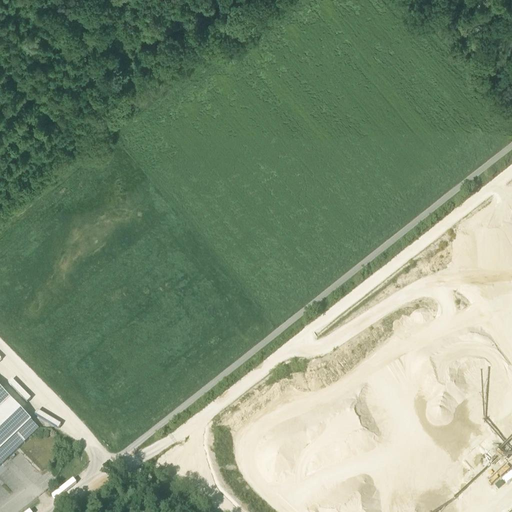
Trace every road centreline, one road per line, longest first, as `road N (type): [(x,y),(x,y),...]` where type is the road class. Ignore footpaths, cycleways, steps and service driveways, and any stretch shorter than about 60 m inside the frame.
road 1 (unclassified): [(511,145),(107,460)]
road 2 (track): [(282,0),(0,226)]
road 3 (track): [(0,349),(107,460)]
